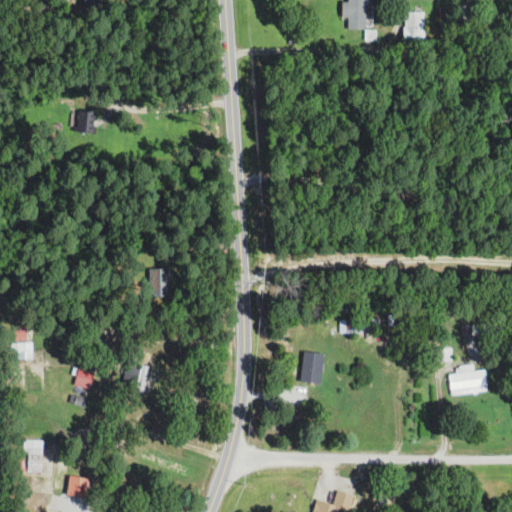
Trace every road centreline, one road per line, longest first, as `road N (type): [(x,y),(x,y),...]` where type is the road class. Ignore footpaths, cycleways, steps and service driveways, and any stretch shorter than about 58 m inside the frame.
road 1 (residential): [(206,511),(233,442),(244,364),(227,0)]
road 2 (residential): [(227,462),(511,455)]
